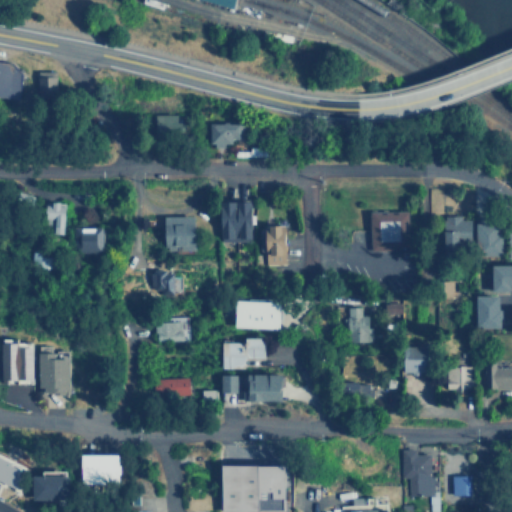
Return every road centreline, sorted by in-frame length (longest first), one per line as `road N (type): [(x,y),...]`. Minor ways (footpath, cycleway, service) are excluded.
road 1 (residential): [(511,431),(234,426),(162,435),(0,417)]
road 2 (primary): [(356,109),(290,104),(0,33)]
road 3 (residential): [(455,174),(127,169)]
road 4 (residential): [(72,48),(127,169),(129,282)]
road 5 (primary): [(511,65),(424,98),(356,109)]
road 6 (residential): [(127,169),(0,166)]
